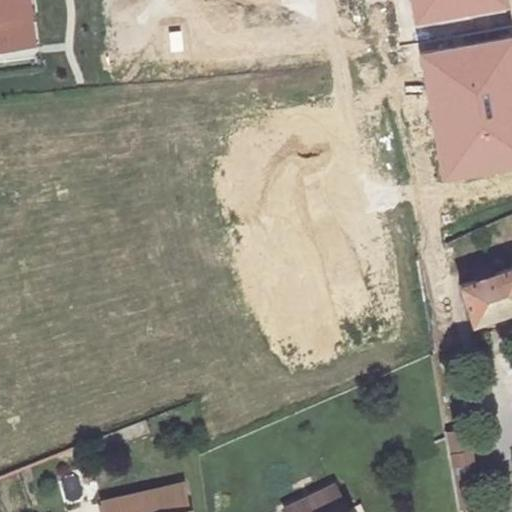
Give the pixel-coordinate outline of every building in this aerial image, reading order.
[(47,0),(0,0),(0,45),(46,40),(42,9),(48,8),(47,0)] [(503,0),(417,0),(422,21),(505,7),(503,0)] [(511,53),(511,45),(427,59),(446,177),(511,165),(511,53)] [(86,210),(351,191),(345,109),(50,132),(54,212),(86,210)] [(10,133),(29,413),(82,409),(99,407),(96,358),(86,210),(54,212),(50,132),(10,133)] [(511,273),(463,292),(477,328),(511,315),(511,273)] [(172,350),(96,358),(99,407),(172,379),(172,350)] [(466,431),(446,435),(459,503),(479,500),(466,431)] [(182,485),(135,494),(138,511),(169,511),(187,509),(182,485)] [(169,511),(138,511),(135,494),(100,500),(102,511),(188,511),(187,509),(169,511)] [(337,511),(307,511),(301,500),(281,510),(282,511),(343,511),(342,510),(337,511)]
